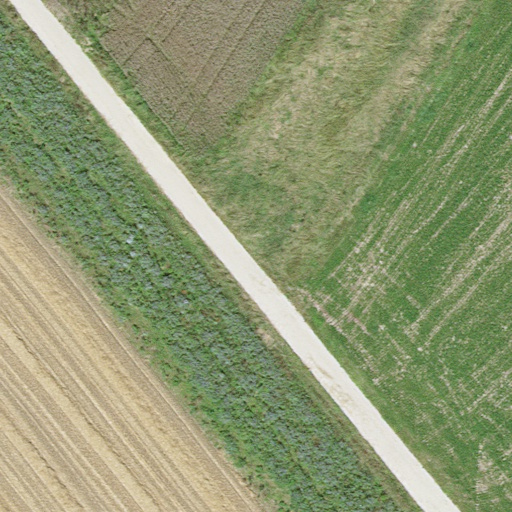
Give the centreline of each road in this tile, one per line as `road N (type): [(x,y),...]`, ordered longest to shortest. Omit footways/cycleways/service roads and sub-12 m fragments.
road 1 (track): [(23,0),(439,511)]
road 2 (track): [(467,0),(273,308)]
